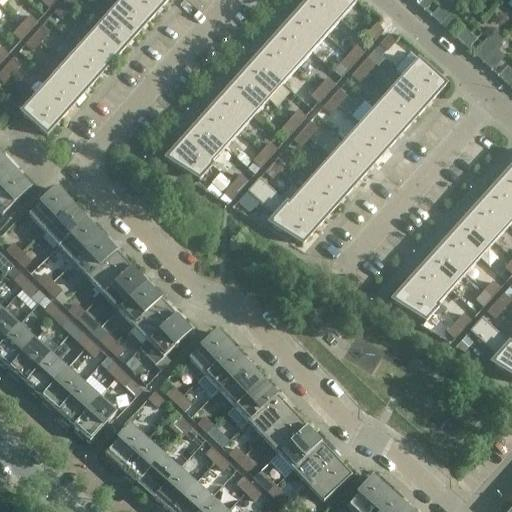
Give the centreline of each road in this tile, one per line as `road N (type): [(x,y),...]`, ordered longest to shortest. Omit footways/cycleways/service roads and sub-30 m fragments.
road 1 (residential): [(453,511),(352,426),(236,299),(200,282),(92,168),(95,145),(229,0)]
road 2 (residential): [(343,266),(492,94)]
road 3 (residential): [(492,94),(388,0)]
